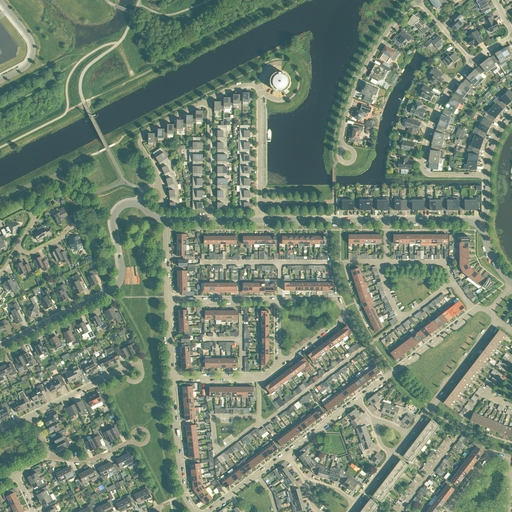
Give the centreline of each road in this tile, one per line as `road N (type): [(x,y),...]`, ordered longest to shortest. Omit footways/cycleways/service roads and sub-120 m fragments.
road 1 (tertiary): [(0,347),(114,289),(122,272),(113,215),(138,204)]
road 2 (residential): [(486,176),(422,169),(434,113),(471,62)]
road 3 (track): [(288,0),(134,79)]
road 4 (residential): [(339,147),(360,75),(418,0)]
road 5 (residential): [(258,201),(259,92),(231,88),(207,101)]
road 6 (residential): [(276,300),(336,299),(344,316),(279,365)]
road 7 (residential): [(474,309),(357,399)]
road 8 (residential): [(495,320),(407,436)]
road 9 (residential): [(447,511),(489,456),(509,460),(510,511)]
road 10 (residential): [(258,416),(213,416),(216,453),(261,424)]
road 11 (tertiary): [(258,220),(385,220)]
road 12 (residential): [(207,101),(142,133),(160,184)]
road 13 (residential): [(261,424),(361,349)]
